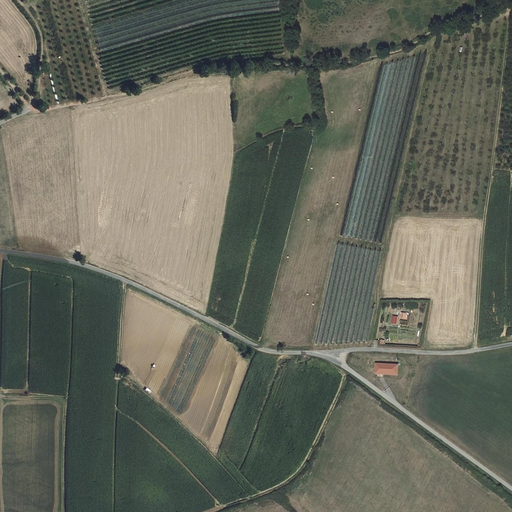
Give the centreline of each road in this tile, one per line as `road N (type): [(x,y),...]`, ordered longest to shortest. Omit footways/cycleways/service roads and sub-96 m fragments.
road 1 (track): [(0,70),(31,111),(118,96),(206,64),(367,58),(500,0)]
road 2 (unclassified): [(0,250),(73,261),(127,280),(263,350),(329,354)]
road 3 (unclassified): [(329,354),(511,490)]
road 4 (unclassified): [(329,354),(511,344)]
